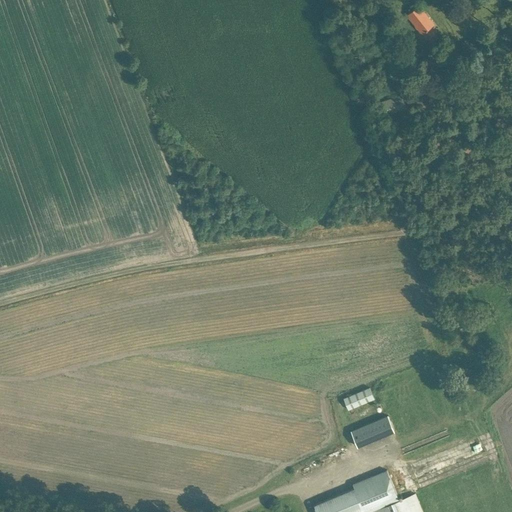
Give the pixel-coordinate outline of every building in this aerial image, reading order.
[(430,19),(426,14),(419,5),(407,14),(414,23),(421,31),(427,39),(428,38),(432,42),(438,37),(435,33),(436,32),(427,21),(430,19)] [(402,95),(396,97),(383,102),(387,113),(406,106),(402,95)] [(344,398),(349,409),(375,399),(370,387),(344,398)] [(351,431),(357,446),(394,430),(388,415),(351,431)] [(364,509),(365,511),(368,511),(369,511),(423,511),(415,493),(399,499),(391,479),(387,469),(353,484),(355,488),(315,504),(317,511),(361,511),(361,510),(364,509)]
